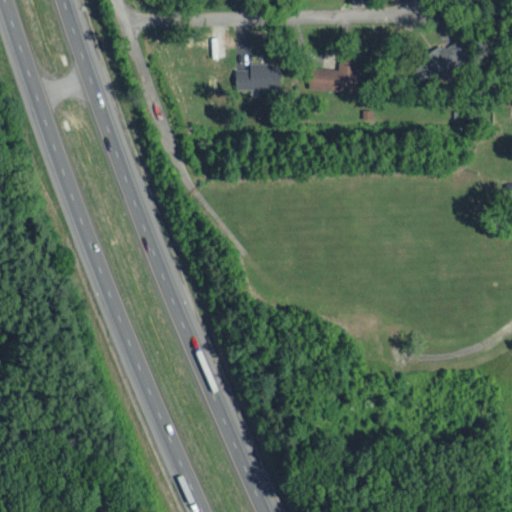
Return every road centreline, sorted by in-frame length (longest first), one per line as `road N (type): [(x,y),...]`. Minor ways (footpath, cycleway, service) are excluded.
road 1 (motorway): [(265,511),(169,290),(64,0)]
road 2 (motorway): [(5,0),(102,269),(204,511)]
road 3 (residential): [(125,22),(402,14)]
road 4 (residential): [(178,161),(116,0)]
